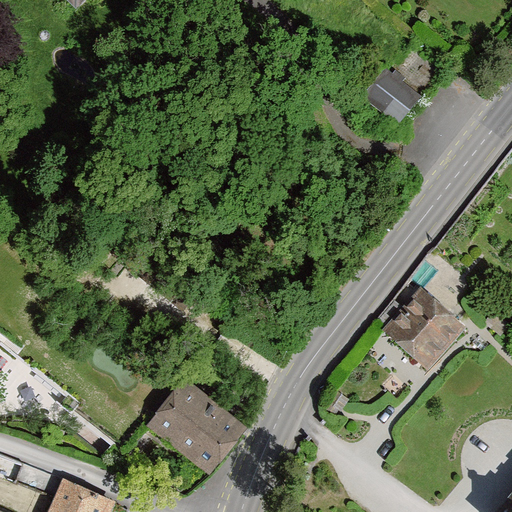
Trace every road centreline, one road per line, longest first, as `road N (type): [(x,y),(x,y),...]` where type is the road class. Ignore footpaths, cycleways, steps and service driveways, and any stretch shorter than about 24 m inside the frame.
road 1 (secondary): [(242,511),(311,361),(511,107)]
road 2 (residential): [(0,443),(183,511)]
